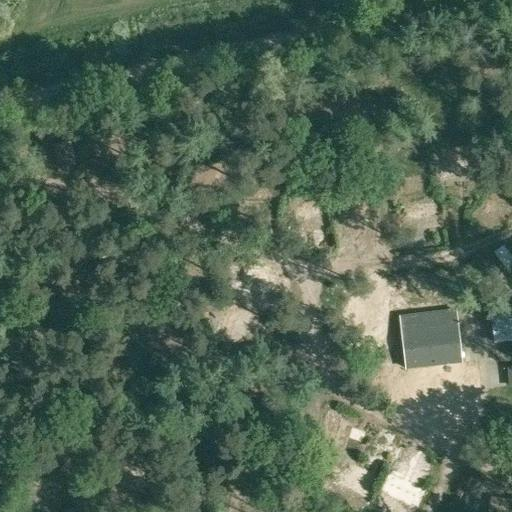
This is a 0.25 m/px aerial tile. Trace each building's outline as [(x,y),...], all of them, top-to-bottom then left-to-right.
[(460,158),(479,157),(478,144),(459,145),(460,158)] [(351,199),(352,212),(379,211),(379,198),(351,199)] [(442,204),(415,206),(416,229),(444,227),(442,204)] [(511,303),(501,305),(505,338),(511,337),(511,303)] [(407,308),(409,343),(465,340),(463,305),(407,308)] [(342,410),(330,435),(352,446),(364,421),(342,410)] [(0,455),(14,434),(4,428),(0,433),(0,455)] [(405,462),(388,494),(401,500),(418,468),(405,462)] [(41,466),(33,484),(69,501),(78,484),(41,466)]
